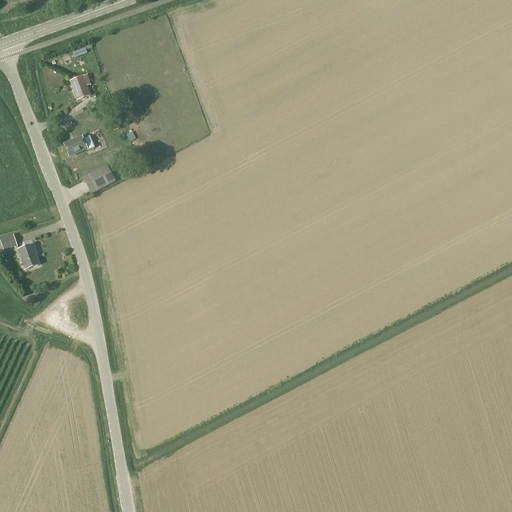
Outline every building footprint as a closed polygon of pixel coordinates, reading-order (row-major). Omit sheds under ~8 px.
[(85,49),(74,53),(76,58),(87,54),(85,49)] [(77,102),(90,97),(87,87),(90,86),(87,77),(70,83),(77,102)] [(81,138),(64,146),(69,157),(86,149),(87,152),(95,148),(90,136),(82,140),(81,138)] [(106,166),(82,179),(91,195),(115,183),(106,166)] [(14,236),(0,240),(0,241),(4,252),(18,248),(14,236)] [(18,252),(25,271),(40,266),(35,253),(36,252),(34,246),(18,252)]
